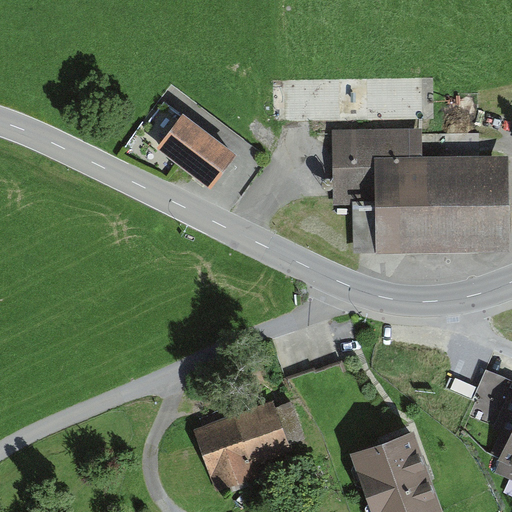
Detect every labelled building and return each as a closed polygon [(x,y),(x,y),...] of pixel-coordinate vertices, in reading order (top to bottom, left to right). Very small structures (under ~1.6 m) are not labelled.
[(233,155),(179,110),(151,144),(177,166),(205,189),(233,155)] [(421,130),(335,129),(334,201),(370,201),(369,249),(501,250),(501,152),(421,151),(421,130)] [(511,389),(511,378),(492,370),(476,409),(500,419),(511,389)] [(275,398),(197,425),(219,486),(260,471),(256,458),(291,446),(275,398)] [(511,413),(496,458),(511,464),(511,413)] [(410,427),(347,449),(369,511),(440,511),(422,460),(410,427)]
